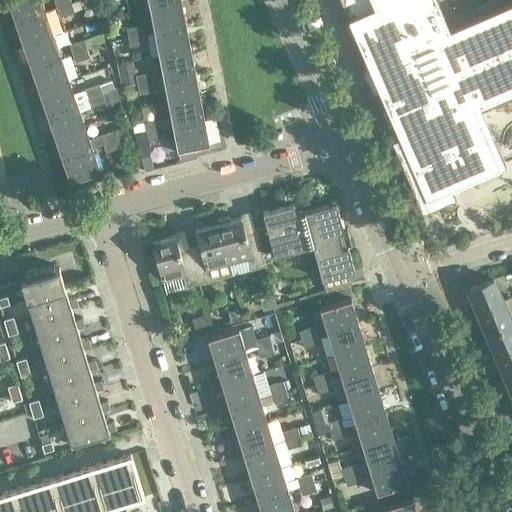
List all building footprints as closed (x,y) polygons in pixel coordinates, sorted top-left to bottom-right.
[(6,0),(13,21),(44,10),(40,0),(6,0)] [(74,8),(71,0),(70,0),(57,5),(60,14),(74,8)] [(449,27),(437,0),(340,0),(426,197),(501,165),(478,112),(477,112),(474,106),(511,89),(511,0),(503,5),(503,4),(449,27)] [(148,7),(152,30),(184,24),(180,1),(148,7)] [(13,21),(21,43),(52,33),(44,10),(13,21)] [(127,25),(129,34),(144,31),(142,22),(127,25)] [(152,30),(157,54),(189,47),(184,24),(152,30)] [(146,40),(144,31),(129,34),(130,43),(146,40)] [(21,43),(29,66),(59,55),(52,33),(21,43)] [(69,41),(72,50),(87,45),(84,36),(69,41)] [(90,54),(87,45),(72,50),(75,58),(90,54)] [(157,54),(162,77),(193,71),(189,47),(157,54)] [(29,66),(36,88),(67,78),(59,55),(29,66)] [(136,72),(138,81),(153,78),(152,69),(136,72)] [(162,77),(166,100),(198,94),(193,71),(162,77)] [(36,88),(44,111),(75,100),(67,78),(36,88)] [(155,87),(153,78),(138,81),(139,90),(155,87)] [(85,87),(88,96),(103,91),(100,82),(85,87)] [(105,100),(103,91),(88,96),(91,104),(105,100)] [(160,116),(162,125),(202,118),(198,94),(166,100),(169,115),(160,116)] [(44,111),(52,134),(83,123),(75,100),(44,111)] [(145,119),(147,128),(162,125),(160,116),(145,119)] [(202,118),(162,125),(163,134),(172,132),(175,148),(207,142),(202,118)] [(52,134),(59,156),(91,146),(83,123),(52,134)] [(162,125),(147,128),(148,137),(163,134),(162,125)] [(100,132),(103,141),(118,136),(115,127),(100,132)] [(146,132),(135,134),(141,156),(151,154),(146,132)] [(121,145),(118,136),(103,141),(106,150),(121,145)] [(98,169),(91,146),(59,156),(67,180),(98,169)] [(261,251),(262,251),(273,248),(274,253),(313,242),(326,289),(352,282),(348,270),(354,269),(352,263),(348,246),(352,245),(347,227),(343,228),(337,207),(340,207),(338,197),(328,200),(329,203),(296,212),(293,202),(262,210),(266,223),(255,226),(255,229),(256,233),(261,251)] [(261,251),(256,233),(246,236),(241,216),(231,218),(228,216),(217,219),(217,222),(230,273),(264,264),(261,251)] [(230,273),(217,222),(195,228),(201,248),(190,250),(199,282),(230,273)] [(152,239),(157,259),(162,279),(182,274),(185,285),(199,282),(190,250),(180,253),(175,233),(152,239)] [(25,297),(63,285),(57,265),(52,267),(51,264),(53,263),(52,262),(22,271),(22,272),(23,272),(24,276),(19,277),(25,297)] [(468,286),(478,309),(504,298),(494,275),(468,286)] [(25,297),(31,317),(69,306),(77,303),(74,294),(66,297),(63,285),(25,297)] [(273,296),(264,298),(266,308),(275,306),(273,296)] [(327,330),(358,320),(351,296),(319,306),(327,330)] [(478,309),(488,332),(511,320),(511,317),(504,298),(478,309)] [(31,317),(38,338),(75,327),(75,326),(83,324),(80,315),(72,317),(69,306),(31,317)] [(231,319),(242,316),(240,309),(229,312),(231,319)] [(2,317),(4,325),(14,322),(12,314),(2,317)] [(196,326),(210,322),(208,314),(194,318),(196,326)] [(327,330),(334,353),(366,343),(358,320),(327,330)] [(511,320),(488,332),(497,354),(511,347),(511,320)] [(14,322),(4,325),(7,333),(17,330),(14,322)] [(299,328),(301,337),(316,333),(313,324),(299,328)] [(207,336),(214,360),(246,350),(238,326),(207,336)] [(78,338),(75,327),(38,338),(44,358),(81,347),(89,345),(86,336),(78,338)] [(253,338),(256,346),(271,342),(268,333),(253,338)] [(319,341),(316,333),(301,337),(304,346),(319,341)] [(274,350),(271,342),(256,346),(259,355),(274,350)] [(341,376),(373,366),(366,343),(334,353),(341,376)] [(85,359),(81,347),(44,358),(50,379),(87,368),(95,365),(93,356),(85,359)] [(511,347),(497,354),(507,376),(511,373),(511,347)] [(214,360),(221,383),(253,373),(246,350),(214,360)] [(14,359),(17,367),(27,364),(24,356),(14,359)] [(27,364),(17,367),(19,375),(29,372),(27,364)] [(341,376),(348,398),(380,388),(373,366),(341,376)] [(91,379),(87,368),(50,379),(56,400),(94,388),(101,386),(99,377),(91,379)] [(313,374),(316,383),(330,378),(328,370),(313,374)] [(221,383),(228,406),(260,396),(253,373),(221,383)] [(333,387),(330,378),(316,383),(318,392),(333,387)] [(268,384),(271,392),(285,388),(283,379),(268,384)] [(5,384),(8,392),(18,389),(15,381),(5,384)] [(315,384),(305,387),(307,396),(318,392),(315,384)] [(97,400),(94,388),(56,400),(63,420),(100,409),(108,407),(105,398),(97,400)] [(288,397),(285,388),(271,392),(273,401),(288,397)] [(348,398),(355,421),(387,411),(380,388),(348,398)] [(18,389),(8,392),(10,400),(20,397),(18,389)] [(235,429),(267,419),(260,396),(228,406),(235,429)] [(27,400),(29,408),(39,405),(37,397),(27,400)] [(39,405),(29,408),(32,416),(42,413),(39,405)] [(100,409),(63,420),(69,441),(106,430),(114,427),(111,418),(103,421),(100,409)] [(318,409),(311,411),(315,423),(322,421),(318,409)] [(387,411),(355,421),(362,444),(394,434),(387,411)] [(327,420),(329,429),(344,424),(342,416),(327,420)] [(235,429),(242,451),(274,442),(267,419),(235,429)] [(347,433),(344,424),(329,429),(332,438),(347,433)] [(282,429),(284,438),(299,434),(296,425),(282,429)] [(302,442),(299,434),(284,438),(287,447),(302,442)] [(362,444),(369,467),(401,457),(394,434),(362,444)] [(49,439),(39,442),(42,449),(51,446),(49,439)] [(249,474),(281,465),(274,442),(242,451),(249,474)] [(144,496),(131,454),(131,453),(129,454),(129,455),(110,461),(123,502),(142,496),(142,497),(144,496)] [(319,454),(304,459),(306,466),(321,461),(319,454)] [(401,457),(369,467),(376,490),(409,480),(401,457)] [(123,502),(110,461),(91,467),(104,508),(123,502)] [(341,466),(344,475),(359,470),(356,462),(341,466)] [(249,474),(256,497),(288,488),(281,465),(249,474)] [(89,511),(104,508),(91,467),(72,473),(83,511),(89,511)] [(361,479),(359,470),(344,475),(347,484),(361,479)] [(296,475),(299,484),(313,479),(311,471),(296,475)] [(83,511),(72,473),(52,479),(62,511),(83,511)] [(62,511),(52,479),(32,485),(40,511),(62,511)] [(316,488),(313,479),(299,484),(302,493),(316,488)] [(40,511),(32,485),(13,490),(19,511),(40,511)] [(288,488),(256,497),(260,511),(292,511),(295,511),(288,488)] [(19,511),(13,490),(0,494),(0,511),(19,511)] [(381,506),(382,511),(417,511),(413,496),(381,506)] [(330,497),(321,499),(324,508),(333,505),(330,497)]
